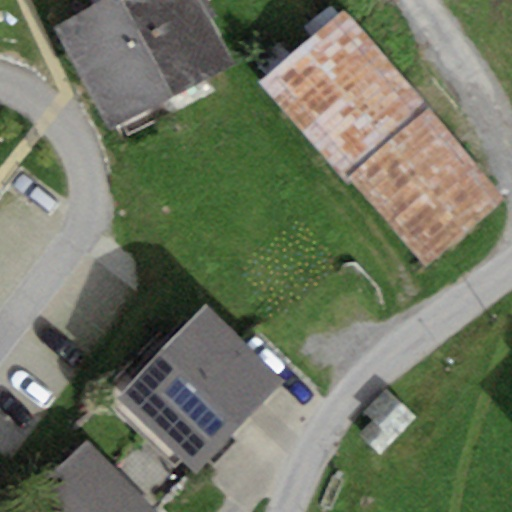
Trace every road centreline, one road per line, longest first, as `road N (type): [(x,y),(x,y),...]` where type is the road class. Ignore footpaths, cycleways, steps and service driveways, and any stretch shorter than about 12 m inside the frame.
road 1 (residential): [(288,511),(360,385),(511,259)]
road 2 (residential): [(0,84),(41,101),(65,125),(85,185),(82,221),(68,251),(0,349)]
